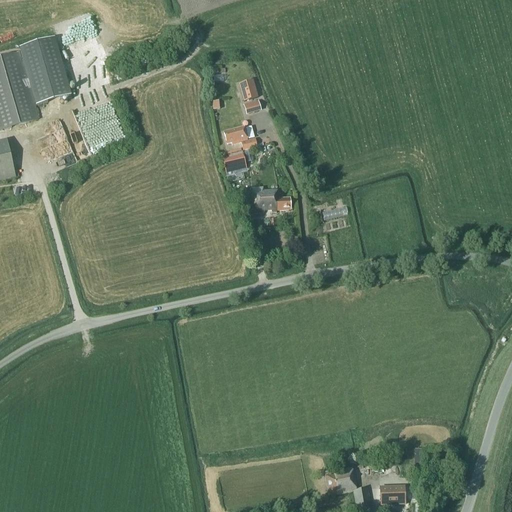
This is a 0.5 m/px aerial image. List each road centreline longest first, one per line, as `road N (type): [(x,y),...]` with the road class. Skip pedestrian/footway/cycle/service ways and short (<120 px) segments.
road 1 (unclassified): [(0,367),(81,326),(287,282),(437,255),(511,266)]
road 2 (unclassified): [(466,511),(511,369)]
